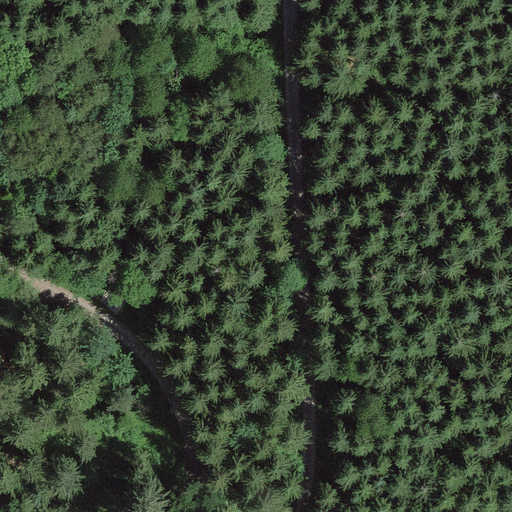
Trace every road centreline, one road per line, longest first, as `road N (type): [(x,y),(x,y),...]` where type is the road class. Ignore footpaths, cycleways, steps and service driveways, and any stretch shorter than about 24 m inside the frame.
road 1 (track): [(301,511),(308,413),(289,144),(292,0)]
road 2 (track): [(0,270),(85,310),(154,368),(190,440),(200,511)]
